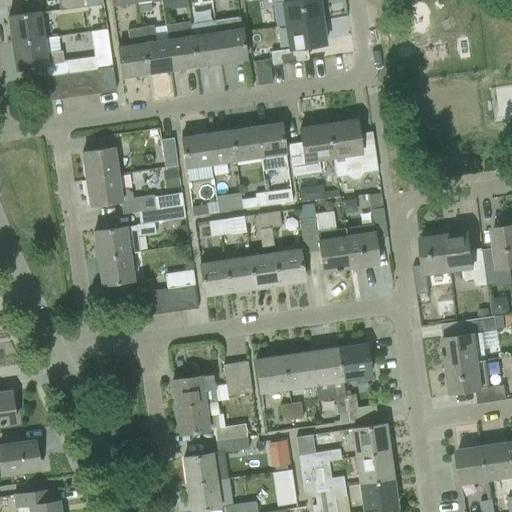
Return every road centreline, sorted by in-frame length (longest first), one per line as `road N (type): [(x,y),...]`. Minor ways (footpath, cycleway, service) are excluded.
road 1 (residential): [(55,125),(365,79),(353,0)]
road 2 (residential): [(143,341),(402,304)]
road 3 (residential): [(88,348),(55,125)]
road 4 (residential): [(402,304),(391,203),(511,186)]
road 5 (residential): [(167,511),(143,341)]
road 6 (residential): [(126,511),(56,355)]
road 7 (residential): [(56,355),(0,240)]
